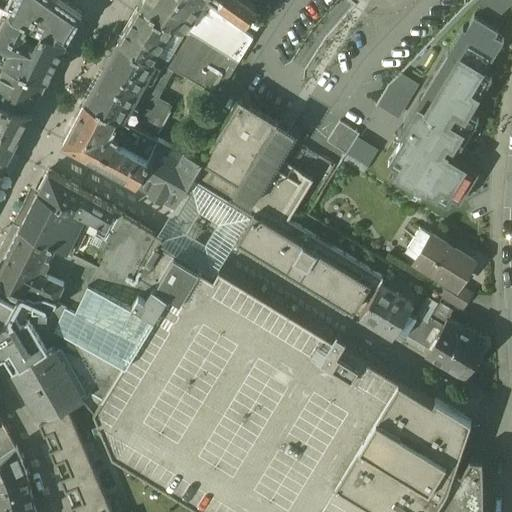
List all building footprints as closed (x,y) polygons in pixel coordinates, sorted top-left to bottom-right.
[(0,0),(0,25),(2,26),(9,12),(0,7),(0,0)] [(82,13),(63,0),(14,0),(9,12),(67,40),(82,13)] [(143,0),(141,3),(185,27),(238,61),(253,37),(203,1),(203,0),(218,0),(221,1),(219,4),(246,24),(258,8),(247,0),(143,0)] [(511,0),(482,0),(480,2),(495,19),(511,2),(511,0)] [(185,27),(141,3),(119,39),(172,68),(188,76),(218,94),(238,61),(185,27)] [(0,32),(57,60),(67,40),(9,12),(2,26),(0,31),(0,32)] [(466,28),(464,26),(450,49),(452,51),(421,101),(419,100),(400,132),(406,136),(393,157),(400,162),(394,173),(417,188),(418,186),(448,204),(452,196),(460,201),(479,170),(457,157),(480,119),(469,113),(491,79),(483,74),(504,39),(495,33),(499,28),(476,13),(466,28)] [(57,60),(0,32),(0,43),(11,50),(5,63),(47,79),(57,60)] [(172,68),(119,39),(85,100),(116,115),(154,135),(171,105),(157,98),(172,68)] [(47,79),(5,63),(2,73),(0,78),(0,100),(31,111),(47,79)] [(402,68),(382,103),(403,115),(423,80),(402,68)] [(202,158),(191,177),(230,200),(278,121),(239,97),(202,158)] [(31,111),(0,100),(0,144),(12,148),(31,111)] [(116,115),(85,100),(64,142),(137,182),(160,139),(154,135),(116,115)] [(230,200),(246,211),(274,166),(295,132),(278,121),(230,200)] [(359,133),(340,121),(328,141),(346,152),(359,133)] [(151,157),(137,182),(175,203),(191,177),(202,158),(160,139),(151,157)] [(0,171),(12,148),(0,144),(0,171)] [(296,160),(321,174),(328,162),(302,148),(296,160)] [(274,166),(246,211),(253,214),(237,240),(354,311),(371,282),(377,286),(380,283),(384,276),(289,218),(313,178),(296,168),(291,176),(274,166)] [(115,208),(49,170),(39,189),(65,203),(66,201),(85,211),(107,222),(115,208)] [(65,203),(39,189),(21,225),(60,244),(83,255),(89,243),(73,235),(80,221),(85,211),(66,201),(65,203)] [(107,222),(85,211),(80,221),(104,234),(110,224),(107,222)] [(164,237),(124,213),(116,227),(110,224),(104,234),(80,221),(73,235),(89,243),(83,255),(60,244),(48,266),(66,275),(56,294),(47,290),(36,292),(28,289),(27,291),(15,309),(21,317),(28,312),(49,344),(54,341),(85,396),(41,415),(40,415),(52,443),(63,471),(63,472),(71,491),(71,492),(74,499),(73,500),(78,511),(483,511),(483,508),(484,485),(482,458),(471,456),(462,470),(455,466),(472,417),(436,395),(433,399),(346,346),(343,344),(347,337),(337,331),(333,338),(332,337),(219,268),(214,278),(187,261),(160,244),(164,237)] [(60,244),(21,225),(0,265),(0,277),(27,291),(28,289),(36,292),(47,290),(56,294),(66,275),(48,266),(60,244)] [(474,259),(432,233),(432,234),(420,227),(408,247),(419,254),(416,259),(451,281),(458,285),(474,259)] [(27,291),(0,277),(0,353),(4,351),(14,368),(49,344),(28,312),(21,317),(15,309),(27,291)] [(458,285),(451,281),(443,294),(463,306),(471,293),(458,285)] [(412,303),(380,283),(360,315),(393,335),(412,303)] [(450,299),(443,295),(440,301),(446,305),(450,299)] [(428,320),(417,314),(405,334),(415,340),(428,320)] [(444,324),(430,316),(428,320),(415,340),(429,348),(444,325),(444,324)] [(485,341),(448,318),(444,324),(444,325),(429,348),(428,351),(465,375),(485,341)] [(49,344),(14,368),(40,415),(41,415),(85,396),(54,341),(49,344)] [(4,424),(0,426),(0,457),(16,446),(4,424)] [(16,446),(0,457),(0,486),(27,472),(16,446)] [(37,511),(27,472),(0,486),(0,511),(37,511)]
